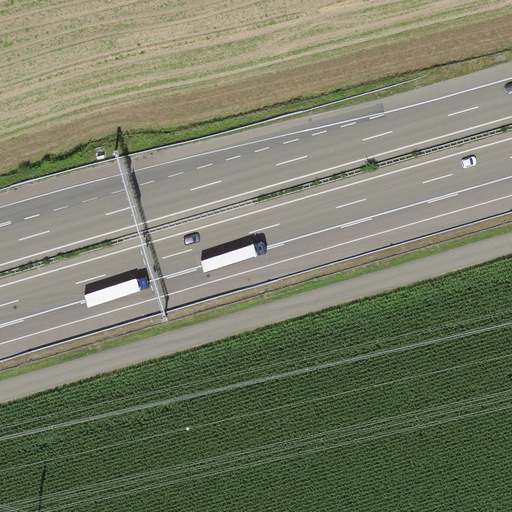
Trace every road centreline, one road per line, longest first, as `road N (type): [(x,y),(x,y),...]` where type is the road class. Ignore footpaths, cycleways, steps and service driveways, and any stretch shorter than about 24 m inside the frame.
road 1 (motorway): [(0,305),(511,155)]
road 2 (unclassified): [(511,244),(0,392)]
road 3 (motorway): [(511,98),(0,244)]
